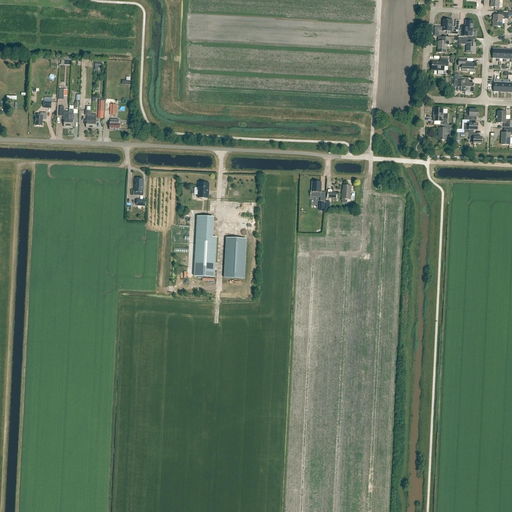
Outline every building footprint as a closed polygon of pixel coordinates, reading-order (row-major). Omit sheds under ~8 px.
[(511,16),(511,12),(498,12),(498,16),(494,16),(493,27),(502,27),(502,16),(505,16),(505,19),(508,20),(508,16),(511,16)] [(448,20),(446,20),(444,20),(443,27),(442,31),(448,31),(448,34),(458,35),(459,28),(452,28),(452,21),(448,20)] [(459,32),(459,37),(463,38),(464,36),(467,36),(467,32),(473,32),(473,22),(466,21),(465,29),(461,29),(461,32),(459,32)] [(437,53),(446,53),(446,45),(449,45),(449,38),(443,38),(441,37),(440,41),(438,41),(437,53)] [(470,43),(470,39),(463,39),(459,39),(458,44),(463,45),(467,45),(466,53),(471,54),(472,54),(475,54),(475,48),(476,43),(470,43)] [(448,67),(448,59),(440,58),(440,62),(432,62),(432,70),(438,70),(438,75),(443,75),(443,71),(444,71),(444,66),(448,67)] [(475,68),(475,67),(474,67),(475,64),(468,64),(465,63),(465,60),(459,59),(458,66),(462,66),(462,72),(474,72),(474,68),(475,68)] [(463,83),(463,79),(457,79),(457,88),(461,88),(461,92),(473,92),(474,84),(463,83)] [(67,97),(67,90),(59,89),(58,99),(63,100),(64,96),(67,97)] [(68,128),(69,109),(69,112),(63,112),(64,107),(60,107),(60,116),(63,116),(63,120),(63,123),(64,123),(64,127),(68,128)] [(447,125),(448,114),(443,114),(443,109),(435,109),(434,116),(433,121),(442,122),(441,125),(447,125)] [(478,117),(478,111),(470,110),(469,114),(464,114),(464,120),(472,121),(473,117),(478,117)] [(510,128),(510,120),(506,120),(506,112),(498,112),(498,123),(504,124),(504,127),(510,128)] [(47,120),(47,113),(41,113),(41,116),(36,116),(35,126),(42,126),(43,120),(47,120)] [(119,124),(119,120),(111,120),(110,123),(110,130),(114,130),(120,130),(120,124),(119,124)] [(477,131),(478,124),(469,124),(464,124),(464,133),(471,134),(471,130),(477,131)] [(447,133),(450,134),(450,126),(440,125),(443,125),(443,129),(439,128),(438,140),(441,140),(441,141),(442,141),(442,140),(446,141),(447,133)] [(501,145),(510,145),(510,135),(511,135),(511,129),(509,129),(508,133),(502,133),(501,145)] [(482,144),(482,137),(475,137),(475,134),(469,134),(469,140),(473,140),(473,144),(482,144)] [(143,192),(144,180),(135,179),(135,192),(134,192),(133,196),(144,197),(144,192),(143,192)] [(310,192),(310,197),(321,197),(320,201),(325,202),(326,192),(321,192),(322,183),(312,182),(312,192),(310,192)] [(208,199),(209,184),(199,183),(198,198),(208,199)] [(353,190),(354,190),(354,187),(353,187),(351,187),(351,186),(344,186),(343,193),(342,193),(342,199),(343,199),(343,203),(347,203),(347,200),(351,200),(351,190),(353,190)] [(216,238),(196,236),(194,277),(214,278),(216,238)] [(226,238),(224,278),(244,279),(246,239),(226,238)]
